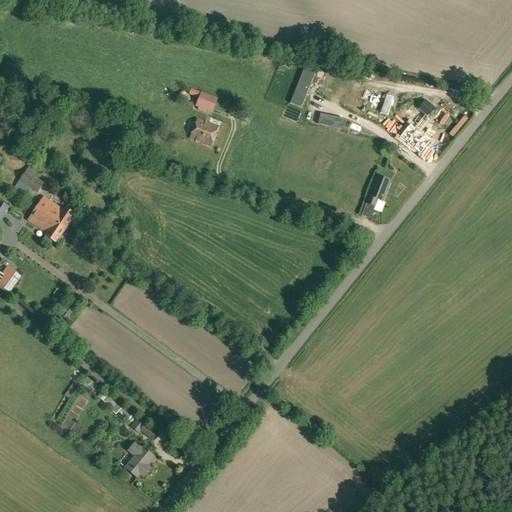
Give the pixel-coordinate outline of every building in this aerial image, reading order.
[(315,73),(303,68),(290,101),(302,105),(315,73)] [(205,95),(191,89),(189,94),(198,98),(195,106),(212,113),(215,104),(213,103),(215,98),(206,94),(205,95)] [(211,147),(218,127),(197,119),(189,139),(211,147)] [(420,153),(430,141),(409,124),(399,137),(413,149),(414,148),(420,153)] [(344,161),(329,200),(340,204),(356,165),(344,161)] [(37,193),(44,183),(26,170),(19,181),(37,193)] [(382,202),(390,181),(377,176),(366,203),(375,207),(378,200),(382,202)] [(36,209),(65,229),(75,215),(64,208),(63,210),(44,197),(36,209)] [(0,220),(9,208),(0,201),(0,220)] [(65,229),(36,209),(28,221),(47,234),(45,236),(56,243),(65,229)] [(10,268),(4,277),(2,275),(0,277),(0,286),(10,293),(22,277),(10,268)] [(67,322),(75,311),(67,305),(59,315),(67,322)] [(126,408),(109,390),(103,396),(120,414),(126,408)] [(154,441),(159,435),(146,424),(144,425),(138,420),(131,428),(138,433),(141,430),(154,441)] [(154,458),(155,458),(136,442),(128,451),(134,456),(125,468),(137,478),(139,475),(143,478),(151,469),(146,464),(153,457),(154,458)]
